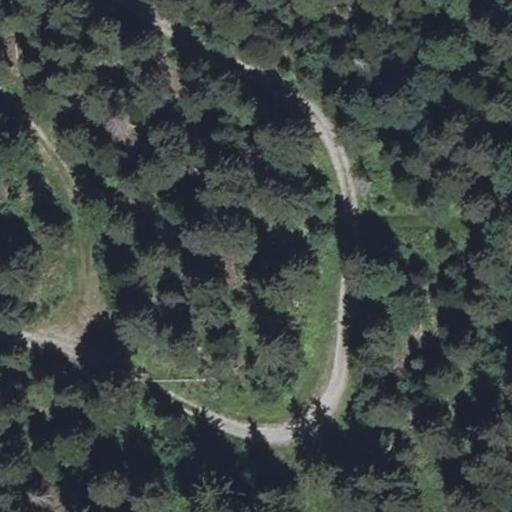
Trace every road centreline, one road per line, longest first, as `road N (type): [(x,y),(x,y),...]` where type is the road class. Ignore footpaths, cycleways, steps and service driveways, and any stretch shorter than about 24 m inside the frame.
road 1 (track): [(0,332),(246,431),(283,438),(310,422),(338,377),(348,302),(346,173),(328,129),(132,0)]
road 2 (track): [(61,355),(89,297),(86,252),(68,187),(35,120),(0,76)]
